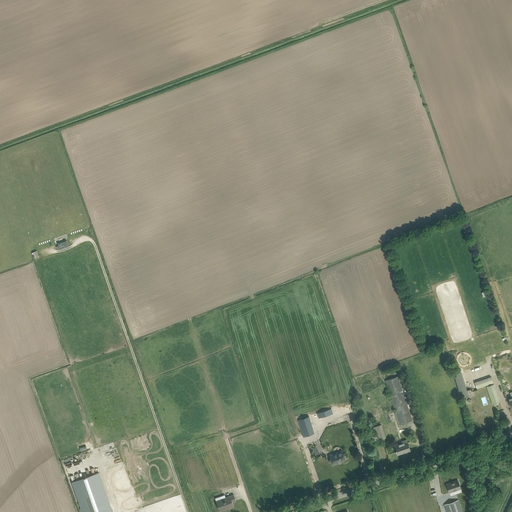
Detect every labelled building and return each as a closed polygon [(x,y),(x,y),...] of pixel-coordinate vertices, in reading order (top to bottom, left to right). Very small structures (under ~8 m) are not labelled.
[(67,241),(58,244),(59,245),(60,249),(69,246),(67,241)] [(267,329),(280,330),(281,314),(267,314),(267,329)] [(337,407),(350,403),(331,328),(319,331),(322,343),(321,343),(337,407)] [(276,352),(285,383),(286,382),(296,420),(308,417),(290,348),(276,352)] [(287,423),(269,353),(260,356),(261,361),(256,362),(273,427),(287,423)] [(461,398),(468,396),(462,372),(455,374),(461,398)] [(405,397),(398,376),(386,380),(400,424),(412,420),(407,404),(409,404),(406,396),(405,397)] [(477,389),(493,383),(491,377),(475,382),(477,389)] [(493,404),(500,401),(494,384),(487,387),(493,404)] [(331,409),(317,413),(319,417),(332,413),(331,409)] [(309,416),(298,420),(304,437),(315,433),(309,416)] [(380,440),(385,438),(381,425),(375,427),(380,440)] [(278,437),(280,445),(296,440),(293,432),(278,437)] [(219,489),(236,484),(224,440),(206,445),(219,489)] [(395,447),(396,450),(397,455),(410,450),(409,446),(407,440),(402,442),(402,443),(394,446),(395,447)] [(129,511),(137,510),(119,446),(115,447),(114,442),(99,446),(101,452),(107,471),(108,470),(119,511),(129,511)] [(333,465),(341,462),(341,461),(346,460),(342,451),(329,455),(333,465)] [(82,511),(112,511),(99,473),(72,482),(82,511)] [(449,493),(454,491),(461,489),(458,480),(447,484),(449,493)] [(220,511),(234,507),(232,502),(236,501),(234,496),(234,495),(216,501),(220,511)] [(447,511),(462,511),(460,505),(458,500),(445,505),(446,510),(447,511)]
